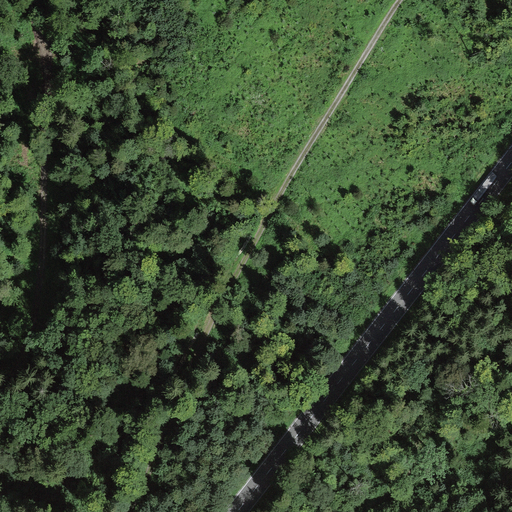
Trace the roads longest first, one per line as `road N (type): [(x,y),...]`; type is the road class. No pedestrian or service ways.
road 1 (track): [(133,511),(148,493),(189,361),(267,217),(411,0)]
road 2 (primary): [(236,511),(511,158)]
road 3 (track): [(51,0),(41,286),(26,359),(0,397)]
